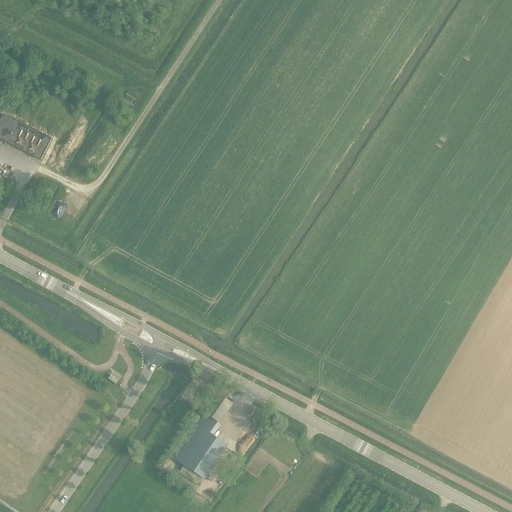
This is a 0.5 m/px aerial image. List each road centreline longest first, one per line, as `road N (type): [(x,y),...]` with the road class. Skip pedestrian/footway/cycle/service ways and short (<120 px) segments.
road 1 (tertiary): [(485,511),(206,365)]
road 2 (track): [(163,86),(0,3)]
road 3 (track): [(13,30),(116,84),(152,80)]
road 4 (tertiary): [(93,307),(158,351),(206,365)]
road 5 (tertiary): [(206,365),(126,317),(93,307)]
